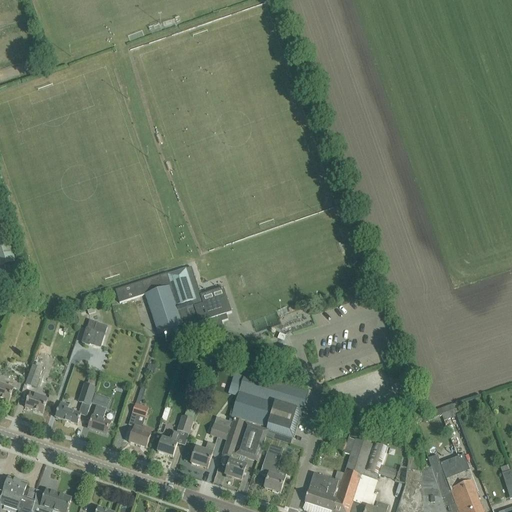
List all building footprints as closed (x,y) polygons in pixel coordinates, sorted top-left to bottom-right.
[(0,268),(16,263),(0,214),(0,268)] [(196,307),(195,302),(197,301),(187,269),(168,275),(168,274),(142,283),(145,292),(137,294),(135,285),(116,292),(120,304),(146,296),(170,288),(176,307),(182,324),(183,324),(184,324),(191,322),(194,331),(201,329),(203,334),(224,328),(222,322),(228,320),(227,315),(232,313),(227,297),(196,307)] [(146,296),(152,315),(158,334),(182,326),(182,324),(176,307),(170,288),(146,296)] [(82,343),(90,346),(90,345),(101,349),(107,328),(97,325),(97,324),(90,322),(88,329),(87,329),(82,343)] [(33,367),(25,385),(36,389),(44,370),(43,369),(48,355),(37,351),(31,366),(33,367)] [(245,374),(232,417),(267,428),(267,430),(269,431),(268,433),(294,441),(308,393),(245,374)] [(84,386),(79,403),(90,407),(96,389),(95,388),(98,380),(90,377),(87,386),(84,386)] [(0,383),(0,399),(10,403),(14,389),(0,383)] [(238,398),(240,392),(241,387),(235,386),(231,396),(238,398)] [(141,406),(146,389),(141,388),(132,415),(146,419),(149,409),(141,406)] [(30,394),(25,408),(44,414),(48,400),(30,394)] [(92,405),(107,410),(111,399),(95,394),(92,405)] [(69,411),(70,407),(61,403),(56,418),(78,426),(81,416),(81,415),(79,415),(69,411)] [(442,416),(444,421),(457,417),(452,405),(422,416),(425,422),(442,416)] [(187,411),(185,418),(194,421),(197,414),(187,411)] [(107,436),(111,423),(103,421),(104,416),(95,413),(89,430),(107,436)] [(182,417),(178,432),(190,436),(194,421),(185,418),(182,417)] [(230,429),(232,423),(217,418),(211,436),(226,442),(230,430),(230,429)] [(223,455),(232,458),(231,461),(226,476),(242,481),(247,467),(239,464),(241,458),(258,463),(269,431),(235,421),(227,443),(223,455)] [(135,426),(129,443),(147,449),(151,436),(143,434),(145,430),(135,426)] [(163,439),(158,453),(173,458),(178,444),(181,435),(174,432),(170,442),(163,439)] [(304,511),(306,511),(332,511),(333,511),(365,511),(371,495),(378,475),(365,471),(364,471),(372,446),(364,444),(365,443),(363,442),(363,443),(356,440),(355,442),(349,439),(348,442),(335,438),(331,450),(351,456),(342,483),(314,474),(305,503),(304,510),(304,511)] [(197,448),(195,455),(191,464),(208,470),(211,461),(216,446),(208,443),(205,451),(197,448)] [(379,476),(388,450),(373,445),(372,446),(365,471),(378,475),(379,476)] [(287,475),(278,472),(278,471),(277,471),(284,450),(270,446),(260,475),(269,478),(265,489),(273,492),(274,491),(279,493),(279,494),(280,494),(287,475)] [(478,492),(464,456),(441,465),(438,456),(428,459),(431,469),(445,511),(482,511),(475,493),(478,492)] [(422,458),(409,457),(408,470),(406,486),(399,508),(397,511),(424,511),(423,469),(422,458)] [(445,511),(431,469),(423,469),(424,511),(445,511)] [(511,471),(503,474),(510,500),(511,499),(511,471)] [(28,499),(26,500),(22,499),(27,485),(9,479),(0,504),(0,506),(17,511),(32,511),(35,504),(33,504),(33,503),(32,500),(28,499)] [(52,511),(55,511),(68,511),(72,499),(44,491),(39,506),(35,504),(32,511),(52,511)] [(377,497),(371,495),(365,511),(386,511),(388,507),(377,503),(375,510),(370,508),(374,506),(377,497)]
